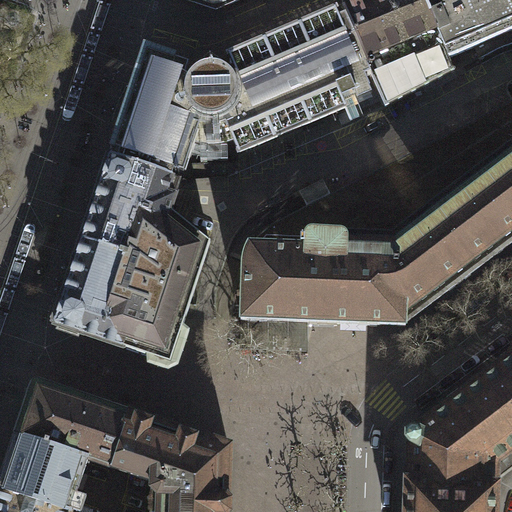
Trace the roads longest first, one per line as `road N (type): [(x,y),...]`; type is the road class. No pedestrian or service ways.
road 1 (residential): [(374,423),(320,402),(219,407),(158,391)]
road 2 (residential): [(85,0),(198,35),(294,0)]
road 3 (residential): [(511,305),(407,383),(374,423)]
